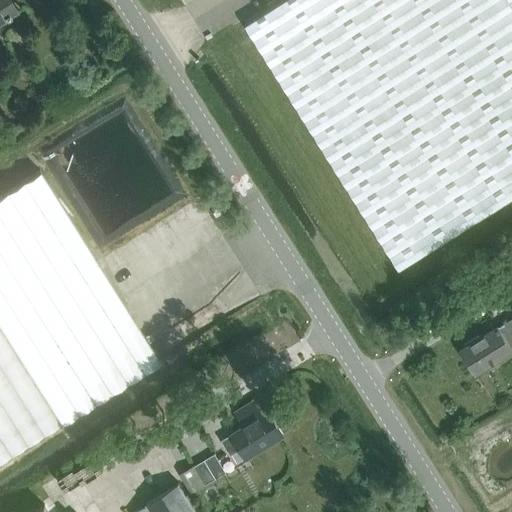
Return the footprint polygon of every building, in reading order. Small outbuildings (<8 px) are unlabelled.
[(0,0),(0,19),(15,10),(9,0),(0,0)] [(511,0),(284,0),(245,25),(401,271),(511,200),(511,0)] [(0,136),(0,137),(14,126),(5,114),(0,117),(0,136)] [(0,461),(61,423),(160,361),(39,171),(0,195),(0,461)] [(161,254),(195,230),(186,217),(174,225),(167,215),(145,230),(161,254)] [(511,349),(511,317),(498,326),(498,325),(460,349),(475,373),(511,349)] [(283,433),(269,409),(260,396),(235,411),(244,425),(230,433),(231,433),(221,440),(230,454),(240,448),(245,457),(283,433)] [(214,453),(194,465),(205,484),(225,472),(214,453)] [(247,511),(244,506),(234,511),(196,511),(178,482),(145,502),(147,504),(134,511),(247,511)]
